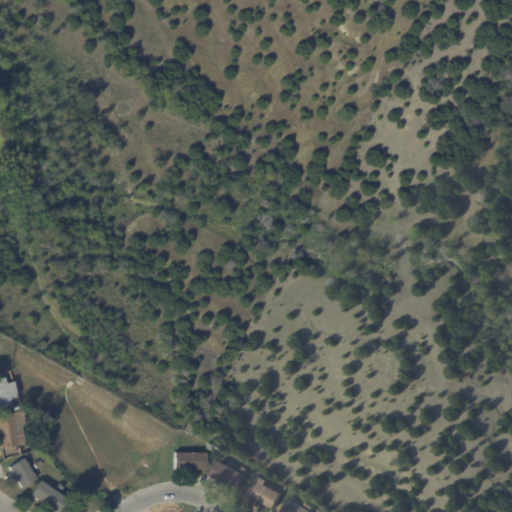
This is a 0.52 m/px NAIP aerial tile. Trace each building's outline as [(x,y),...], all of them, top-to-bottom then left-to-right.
[(0,378),(6,377),(7,383),(16,381),(19,396),(12,398),(13,404),(0,406),(0,378)] [(6,454),(5,448),(3,449),(0,437),(0,416),(14,413),(14,412),(25,410),(28,425),(24,426),(27,444),(16,446),(18,452),(6,455),(6,454)] [(171,454),(204,454),(204,470),(171,470),(171,454)] [(23,457),(36,478),(21,488),(17,480),(12,484),(6,475),(12,471),(9,467),(23,457)] [(217,482),(210,478),(217,462),(239,473),(242,467),(247,470),(237,491),(231,488),(229,492),(217,485),(218,482),(217,482)] [(59,511),(54,511),(41,503),(38,508),(29,502),(33,497),(31,496),(41,482),(67,499),(59,511)] [(273,510),(248,497),(256,482),(281,496),(273,511),(273,510)] [(67,487),(73,491),(70,496),(64,492),(67,487)] [(292,502),(310,511),(284,511),(290,500),(292,502)]
